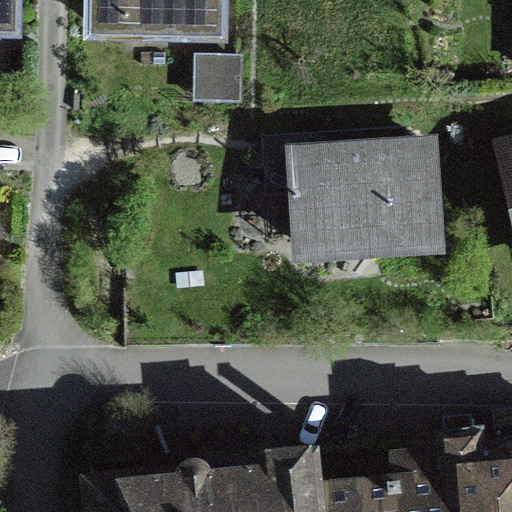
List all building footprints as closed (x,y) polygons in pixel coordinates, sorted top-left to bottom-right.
[(13,0),(0,0),(0,34),(14,35),(13,0)] [(219,0),(86,0),(87,39),(220,38),(219,0)] [(228,52),(185,53),(185,99),(229,99),(228,52)] [(443,253),(431,126),(286,140),(298,266),(443,253)] [(281,195),(276,133),(257,135),(262,196),(281,195)] [(205,475),(133,478),(103,480),(104,511),(511,511),(511,443),(498,444),(497,430),(452,433),(453,448),(419,450),(421,478),(347,482),(346,451),(291,454),(292,470),(238,473),(233,473),(230,465),(226,462),(220,461),(214,462),(208,466),(205,475)]
